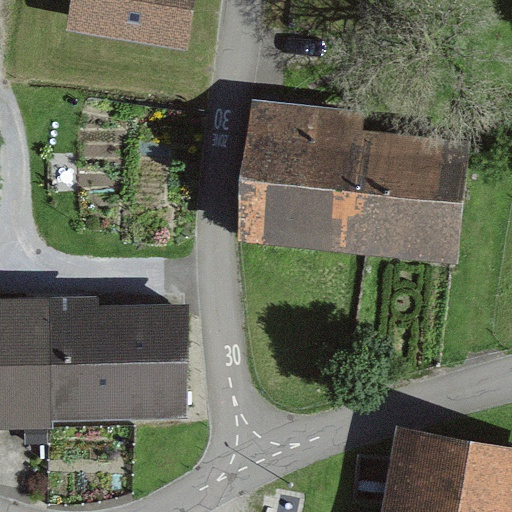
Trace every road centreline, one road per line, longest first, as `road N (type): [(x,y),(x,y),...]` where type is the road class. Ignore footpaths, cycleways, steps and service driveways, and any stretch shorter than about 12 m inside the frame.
road 1 (unclassified): [(253,0),(210,236),(267,487)]
road 2 (unclassified): [(267,487),(511,388)]
